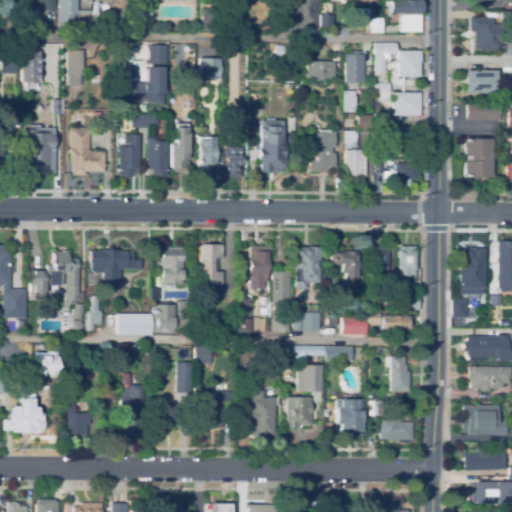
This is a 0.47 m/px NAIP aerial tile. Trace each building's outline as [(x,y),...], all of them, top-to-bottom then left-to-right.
[(35,2),(35,0),(54,0),(54,10),(43,10),(43,2),(35,2)] [(76,0),(76,15),(73,15),(73,23),(58,23),(58,0),(76,0)] [(281,11),(296,11),(296,0),(315,0),(315,26),(281,26),(281,11)] [(422,0),(422,12),(420,12),(420,13),(401,13),(387,13),(387,8),(385,6),(383,6),(383,0),(422,0)] [(151,3),(151,23),(134,23),(134,3),(151,3)] [(200,30),(201,9),(221,10),(220,31),(200,30)] [(402,15),(419,15),(419,32),(402,32),(399,32),(399,16),(401,15),(402,15)] [(337,25),(337,18),(345,17),(345,25),(337,25)] [(481,50),(481,32),(478,32),(478,30),(465,31),(465,18),(495,17),(495,32),(498,32),(498,50),(481,50)] [(317,30),(317,18),(327,18),(328,29),(317,30)] [(381,33),(368,33),(368,19),(381,19),(381,33)] [(372,43),(395,43),(395,53),(382,53),(382,61),(373,61),(373,55),(372,55),(372,43)] [(147,45),(165,45),(165,64),(159,64),(159,62),(152,62),(152,59),(146,59),(146,46),(147,46),(147,45)] [(66,86),(65,50),(81,50),(82,75),(77,75),(77,86),(66,86)] [(20,83),(19,51),(38,51),(38,82),(35,82),(35,90),(23,90),(23,83),(20,83)] [(343,76),(343,55),(352,55),(352,51),(359,51),(359,54),(362,54),(363,76),(361,76),(361,81),(356,81),(356,84),(352,84),(352,76),(343,76)] [(402,51),(418,51),(418,77),(402,77),(396,77),(396,63),(394,63),(394,60),(396,60),(396,51),(402,51)] [(219,59),(219,80),(201,79),(201,77),(197,77),(197,58),(219,59)] [(305,61),(333,61),(333,79),(329,79),(329,81),(312,81),(312,79),(305,79),(305,61)] [(161,67),(161,91),(164,91),(164,104),(153,104),(153,102),(145,102),(145,100),(138,100),(138,104),(126,104),(126,100),(119,100),(119,82),(141,82),(141,67),(161,67)] [(464,70),(496,70),(496,93),(464,93),(464,70)] [(511,78),(511,93),(502,93),(502,78),(511,78)] [(177,106),(177,82),(190,82),(191,106),(177,106)] [(374,83),(388,83),(388,99),(378,99),(378,97),(374,97),(374,83)] [(341,111),(342,92),(350,92),(350,111),(341,111)] [(402,93),(418,93),(418,115),(402,116),(391,116),(391,105),(388,105),(388,99),(391,99),(391,93),(402,93)] [(51,114),(50,99),(60,99),(61,114),(51,114)] [(499,120),(465,120),(465,104),(499,104),(499,120)] [(242,112),(242,140),(235,140),(235,147),(240,147),(240,177),(222,177),(223,110),(232,111),(232,112),(242,112)] [(373,114),(387,113),(387,122),(373,122),(373,114)] [(153,128),(129,128),(130,115),(153,115),(153,128)] [(356,116),(370,116),(370,131),(356,131),(356,116)] [(278,170),(278,172),(257,173),(257,160),(255,160),(255,148),(257,148),(257,121),(280,120),(280,128),(281,128),(281,137),(280,137),(280,146),(283,146),(283,164),(283,165),(282,166),(282,167),(281,168),(281,169),(280,169),(279,170),(278,170)] [(173,145),(173,128),(175,128),(175,124),(187,124),(187,169),(169,169),(169,145),(173,145)] [(52,128),(52,173),(37,173),(37,178),(22,178),(22,163),(20,163),(20,157),(22,157),(22,125),(38,125),(38,128),(52,128)] [(403,127),(415,127),(414,142),(409,142),(409,148),(403,148),(391,148),(392,141),(385,141),(385,126),(403,127)] [(88,151),(103,151),(103,172),(84,172),(84,175),(71,175),(71,161),(69,161),(68,127),(88,127),(88,151)] [(326,172),(307,172),(307,150),(309,150),(309,143),(307,143),(307,132),(314,132),(314,130),(328,130),(328,132),(333,132),(333,147),(329,147),(329,153),(333,153),(333,168),(326,168),(326,172)] [(342,148),(342,131),(355,131),(355,148),(342,148)] [(3,144),(3,133),(11,133),(11,144),(3,144)] [(138,135),(138,169),(136,169),(136,174),(131,174),(131,177),(117,177),(117,146),(122,146),(122,135),(138,135)] [(215,137),(214,167),(210,167),(210,172),(198,171),(198,169),(196,169),(196,140),(198,140),(198,136),(215,137)] [(490,139),(490,178),(462,178),(462,161),(469,161),(469,155),(462,155),(462,138),(490,139)] [(144,169),(144,143),(156,143),(156,146),(166,146),(166,177),(151,177),(151,174),(146,174),(146,169),(144,169)] [(386,156),(373,156),(373,147),(386,147),(386,156)] [(511,176),(503,176),(503,158),(508,158),(508,149),(511,149),(511,176)] [(344,177),(343,150),(364,150),(364,177),(344,177)] [(381,159),(381,172),(373,172),(373,159),(381,159)] [(403,159),(411,159),(411,163),(415,163),(414,180),(408,180),(408,182),(404,182),(404,186),(403,186),(393,186),(394,163),(399,163),(399,159),(403,159)] [(511,291),(498,291),(498,288),(496,288),(495,256),(495,245),(495,240),(501,240),(510,240),(511,240),(511,291)] [(221,244),(221,258),(217,258),(217,272),(221,272),(221,285),(199,285),(199,284),(193,284),(193,272),(199,272),(199,257),(193,257),(193,246),(199,246),(199,244),(221,244)] [(247,289),(247,246),(266,246),(266,282),(261,282),(261,289),(247,289)] [(404,246),(413,246),(413,250),(414,250),(414,269),(414,282),(404,282),(398,282),(398,275),(398,269),(397,269),(397,250),(398,250),(398,246),(404,246)] [(160,247),(180,247),(180,250),(181,250),(181,284),(159,284),(159,280),(159,250),(160,250),(160,247)] [(292,289),(292,247),(318,247),(318,283),(304,282),(304,289),(292,289)] [(387,250),(386,280),(370,280),(370,269),(369,269),(369,250),(370,250),(370,247),(386,247),(386,250),(387,250)] [(482,249),(482,289),(481,289),(481,294),(458,294),(458,289),(457,289),(457,257),(458,257),(458,253),(463,247),(470,247),(470,249),(482,249)] [(0,249),(5,249),(7,249),(7,288),(22,288),(22,317),(7,317),(5,317),(0,317),(0,249)] [(119,269),(119,282),(116,282),(116,294),(100,294),(100,273),(89,273),(89,263),(88,263),(88,251),(101,251),(101,250),(116,250),(116,252),(139,251),(139,269),(119,269)] [(358,252),(358,280),(343,280),(343,272),(339,272),(339,265),(333,265),(333,253),(343,253),(343,252),(358,252)] [(63,304),(64,274),(61,274),(61,284),(30,284),(30,270),(45,271),(45,265),(51,265),(51,253),(67,253),(67,258),(76,258),(76,301),(71,301),(71,304),(63,304)] [(269,305),(270,271),(287,271),(287,306),(269,305)] [(149,287),(149,278),(158,278),(158,287),(149,287)] [(500,294),(500,304),(489,304),(489,294),(500,294)] [(404,295),(417,295),(417,310),(404,310),(392,310),(391,295),(404,295)] [(87,311),(87,298),(96,298),(96,311),(99,311),(99,323),(91,323),(91,331),(84,331),(83,311),(87,311)] [(235,332),(236,298),(247,299),(246,333),(235,332)] [(449,318),(449,299),(464,299),(464,302),(474,302),(474,315),(465,315),(465,318),(449,318)] [(175,330),(176,301),(191,301),(191,330),(175,330)] [(71,319),(74,304),(81,305),(79,320),(71,319)] [(167,307),(167,335),(148,335),(149,307),(167,307)] [(317,326),(289,325),(290,311),(299,311),(299,309),(317,310),(317,326)] [(404,315),(407,315),(407,316),(411,316),(411,329),(407,329),(404,329),(379,329),(379,324),(365,324),(365,311),(380,311),(380,316),(391,316),(391,315),(404,315)] [(114,314),(148,314),(148,335),(114,335),(114,314)] [(263,319),(263,331),(257,331),(257,332),(248,332),(248,317),(258,317),(258,319),(263,319)] [(268,332),(268,317),(279,318),(278,326),(276,326),(276,332),(268,332)] [(339,317),(364,317),(364,334),(339,335),(339,317)] [(507,335),(507,344),(510,344),(510,361),(496,361),(496,359),(492,359),(492,357),(466,357),(466,351),(462,351),(462,342),(466,342),(466,336),(492,337),(495,337),(495,335),(507,335)] [(126,345),(126,359),(114,359),(114,344),(126,345)] [(287,345),(321,346),(321,356),(305,355),(305,360),(294,360),(294,355),(287,355),(287,345)] [(209,364),(193,364),(192,347),(209,346),(209,364)] [(338,361),(322,361),(322,346),(350,346),(351,367),(338,367),(338,361)] [(369,347),(380,347),(380,357),(369,357),(369,347)] [(260,349),(276,349),(276,364),(260,364),(260,349)] [(56,356),(56,375),(35,375),(35,358),(40,358),(40,356),(47,356),(47,352),(54,352),(54,356),(56,356)] [(405,371),(407,371),(407,391),(405,391),(388,392),(387,367),(383,367),(383,357),(388,357),(388,356),(403,356),(403,365),(404,365),(404,371),(405,371)] [(173,361),(188,361),(187,392),(172,392),(173,361)] [(298,392),(298,364),(320,365),(319,389),(318,389),(318,392),(298,392)] [(465,366),(509,367),(509,384),(501,384),(500,389),(488,389),(488,392),(477,391),(477,388),(467,388),(468,379),(465,379),(465,366)] [(336,372),(336,387),(322,386),(322,371),(336,372)] [(27,373),(26,384),(18,383),(19,373),(27,373)] [(142,425),(142,434),(117,434),(117,397),(119,397),(119,392),(122,392),(122,384),(120,384),(120,373),(128,373),(128,384),(141,384),(141,405),(142,425)] [(0,393),(0,379),(8,379),(7,394),(0,393)] [(195,384),(210,384),(210,386),(218,386),(218,388),(218,392),(219,392),(219,428),(206,428),(206,414),(192,414),(192,410),(192,384),(195,384)] [(100,401),(100,386),(113,386),(114,401),(100,401)] [(272,398),(272,435),(247,435),(248,398),(250,398),(250,390),(261,391),(261,398),(272,398)] [(29,432),(9,433),(9,430),(1,430),(1,419),(10,419),(9,406),(17,406),(17,391),(33,391),(33,397),(34,397),(34,407),(35,407),(36,407),(37,408),(37,409),(38,410),(38,411),(38,412),(38,413),(38,414),(41,414),(41,419),(42,421),(42,422),(43,423),(42,425),(42,426),(42,428),(41,429),(40,430),(39,431),(38,432),(37,432),(36,433),(34,433),(33,433),(32,433),(30,433),(29,432)] [(334,423),(334,393),(352,393),(352,399),(358,399),(357,436),(342,435),(342,434),(339,434),(339,431),(336,431),(336,424),(334,423)] [(284,428),(285,396),(308,397),(308,404),(309,404),(309,413),(307,413),(307,425),(295,425),(295,429),(284,428)] [(84,421),(85,434),(64,435),(63,401),(73,401),(74,413),(89,412),(90,421),(84,421)] [(367,415),(366,401),(375,401),(375,415),(367,415)] [(164,425),(154,425),(154,404),(181,404),(181,424),(170,424),(170,428),(164,428),(164,425)] [(405,422),(411,422),(411,440),(406,440),(377,440),(377,419),(391,419),(391,404),(397,404),(397,422),(405,422)] [(504,435),(465,434),(465,433),(459,433),(459,420),(460,420),(460,405),(496,405),(496,422),(504,422),(504,435)] [(504,469),(462,471),(461,453),(475,452),(475,446),(487,445),(487,452),(503,452),(504,469)] [(473,482),(506,482),(506,475),(507,475),(507,467),(511,467),(511,504),(473,504),(473,502),(469,502),(469,483),(473,483),(473,482)] [(5,511),(5,502),(14,502),(14,503),(17,503),(17,506),(24,506),(24,511),(5,511)] [(231,502),(231,511),(203,511),(203,504),(208,504),(208,502),(231,502)] [(34,511),(34,505),(36,505),(36,503),(53,503),(53,505),(54,505),(54,511),(34,511)] [(78,503),(99,503),(99,511),(71,511),(71,506),(78,506),(78,503)] [(109,511),(109,503),(125,503),(125,511),(109,511)] [(153,511),(153,503),(180,504),(179,511),(153,511)] [(272,511),(272,504),(246,503),(245,511),(272,511)]
